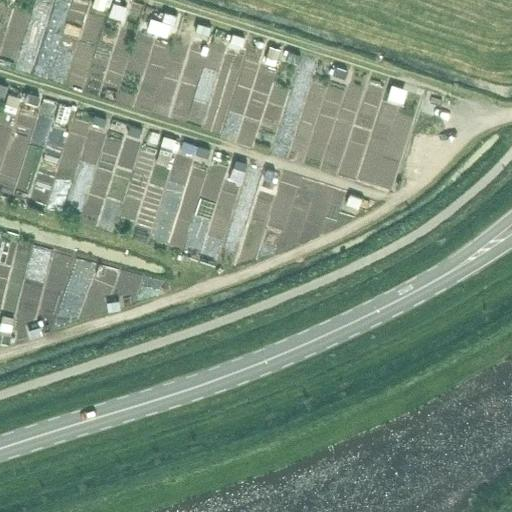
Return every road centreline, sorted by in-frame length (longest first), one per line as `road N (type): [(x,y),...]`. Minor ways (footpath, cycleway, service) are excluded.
road 1 (secondary): [(0,448),(314,339),(423,285),(511,228)]
road 2 (track): [(147,0),(511,116),(478,129),(413,188)]
road 3 (track): [(397,198),(248,272),(0,353)]
road 4 (track): [(397,198),(0,74)]
